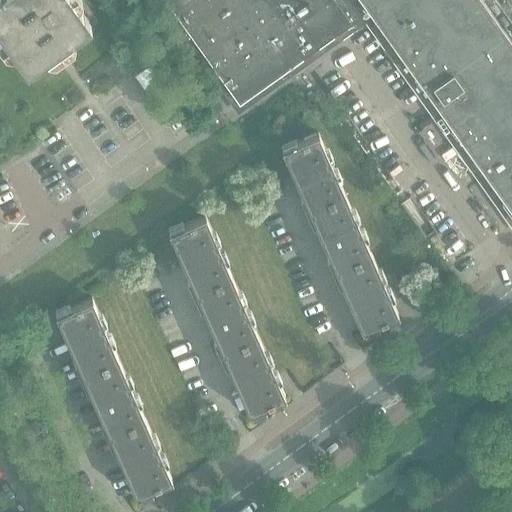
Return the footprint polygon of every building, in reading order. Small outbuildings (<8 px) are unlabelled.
[(88,20),(73,0),(0,0),(0,33),(24,67),(29,67),(87,26),(88,20)] [(187,0),(165,0),(173,11),(187,0)] [(270,0),(187,0),(173,11),(172,11),(182,25),(177,28),(215,80),(220,76),(270,41),(289,67),(303,57),(304,57),(308,54),(290,28),(270,0)] [(328,0),(270,0),(290,28),(328,0)] [(345,27),(350,23),(333,0),(328,0),(290,28),(308,54),(345,28),(345,27)] [(396,49),(464,0),(368,0),(364,3),(396,49)] [(511,67),(511,42),(482,0),(464,0),(396,49),(444,116),(511,67)] [(239,103),(289,67),(270,41),(220,76),(239,103)] [(462,142),(511,106),(511,67),(444,116),(462,142)] [(511,106),(462,142),(499,193),(511,183),(511,106)] [(368,253),(343,195),(344,194),(317,133),(281,148),(297,184),(301,195),(299,196),(311,224),(314,223),(328,255),(325,256),(338,284),(340,283),(345,294),(361,329),(397,314),(370,252),(368,253)] [(511,183),(499,193),(511,211),(511,183)] [(255,335),(229,277),(231,276),(204,215),(168,231),(184,266),(183,267),(188,277),(186,278),(198,307),(201,306),(215,337),(212,338),(225,367),(227,366),(232,376),(248,412),(284,396),(257,335),(255,335)] [(142,418),(116,359),(118,359),(91,297),(55,313),(71,349),(70,349),(75,360),(73,361),(85,389),(88,388),(101,420),(99,421),(112,449),(114,448),(119,459),(135,494),(171,478),(144,417),(142,418)]
